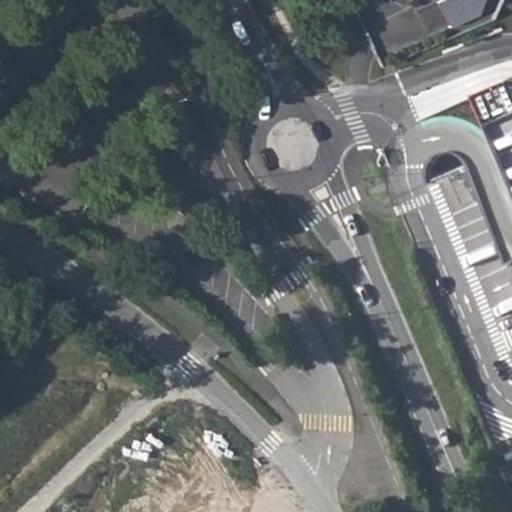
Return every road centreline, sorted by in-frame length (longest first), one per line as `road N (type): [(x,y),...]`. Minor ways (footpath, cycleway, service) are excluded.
road 1 (residential): [(0,235),(95,290),(196,367),(303,472),(330,511)]
road 2 (secondary): [(473,511),(336,202),(318,167),(301,160)]
road 3 (secondary): [(280,118),(276,85),(229,0)]
